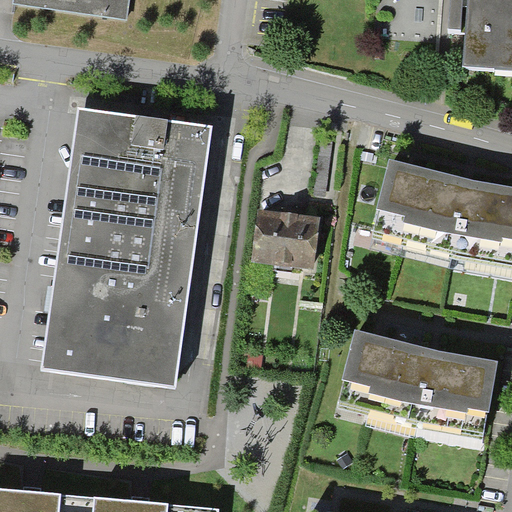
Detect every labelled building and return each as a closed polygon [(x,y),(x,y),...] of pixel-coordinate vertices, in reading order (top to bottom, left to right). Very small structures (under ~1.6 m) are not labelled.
[(14,0),(13,5),(129,22),(131,0),(14,0)] [(511,0),(451,0),(449,37),(465,38),(463,74),(511,76),(511,0)] [(215,134),(78,115),(41,374),(177,394),(215,134)] [(337,193),(335,147),(321,147),(322,193),(337,193)] [(390,166),(371,239),(449,259),(511,268),(511,193),(474,187),(390,166)] [(322,220),(258,213),(252,266),(316,273),(322,220)] [(356,336),(337,410),(419,430),(485,440),(499,368),(441,358),(356,336)] [(186,511),(0,495),(0,511),(186,511)]
